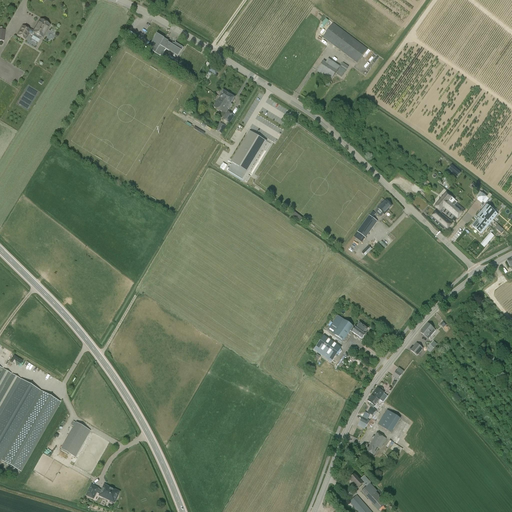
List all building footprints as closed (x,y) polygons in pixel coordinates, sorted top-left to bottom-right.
[(49,25),(40,20),(33,32),(30,30),(28,33),(40,40),(42,38),(49,25)] [(333,23),(322,38),(357,64),(368,49),(333,23)] [(30,30),(23,26),(17,35),(24,40),(28,33),(30,30)] [(166,50),(178,57),(183,48),(175,43),(173,46),(164,40),(164,39),(157,34),(148,49),(162,57),(166,50)] [(323,61),(316,71),(331,81),(340,67),(328,59),(326,63),(323,61)] [(341,68),(337,74),(342,77),(345,71),(341,68)] [(210,69),(207,73),(214,78),(217,73),(210,69)] [(220,97),(214,107),(224,114),(228,107),(230,108),(232,105),(231,104),(234,98),(224,91),(220,97)] [(229,124),(234,116),(227,111),(222,119),(229,124)] [(226,127),(221,123),(216,131),(222,134),(226,127)] [(251,132),(227,170),(242,179),(265,141),(257,136),(258,135),(256,134),(256,135),(251,132)] [(485,204),(490,199),(482,191),(477,196),(485,204)] [(453,223),(440,212),(441,211),(455,222),(465,210),(456,203),(457,202),(446,194),(435,207),(437,210),(430,218),(445,232),(453,223)] [(375,212),(380,217),(383,214),(384,215),(388,211),(388,210),(392,206),(386,200),(382,204),(381,204),(377,208),(378,209),(375,212)] [(488,206),(471,226),(481,234),(498,214),(488,206)] [(365,238),(377,222),(369,216),(357,232),(365,238)] [(368,247),(362,253),(365,256),(371,249),(368,247)] [(362,340),(365,335),(364,335),(368,329),(359,323),(355,329),(353,327),(343,321),(337,318),(328,330),(343,341),(350,332),(362,340)] [(420,333),(426,338),(428,340),(436,331),(434,329),(428,323),(420,333)] [(324,336),(314,350),(331,362),(341,348),(324,336)] [(416,343),(410,351),(417,356),(423,349),(416,343)] [(343,353),(334,366),(339,370),(348,357),(343,353)] [(0,392),(11,373),(4,369),(0,375),(0,392)] [(397,380),(401,375),(396,371),(392,377),(397,380)] [(0,412),(20,378),(12,374),(0,395),(0,412)] [(0,462),(1,460),(41,391),(20,379),(0,414),(0,462)] [(377,388),(374,392),(377,395),(376,397),(379,400),(382,402),(386,396),(384,394),(384,393),(383,392),(383,391),(383,389),(381,387),(379,388),(378,389),(377,388)] [(60,402),(41,391),(1,460),(20,472),(60,402)] [(377,395),(374,392),(367,401),(370,403),(368,406),(370,408),(367,412),(372,416),(376,411),(373,409),(374,406),(379,400),(376,397),(377,395)] [(387,410),(378,425),(391,434),(400,419),(387,410)] [(357,426),(363,429),(364,428),(369,421),(362,417),(357,426)] [(76,423),(60,449),(74,457),(89,431),(76,423)] [(375,456),(379,448),(381,449),(386,439),(377,434),(366,452),(375,456)] [(395,443),(391,449),(397,454),(402,448),(395,443)] [(364,477),(361,479),(355,474),(349,479),(358,489),(364,484),(366,487),(361,492),(378,511),(379,511),(383,511),(385,510),(383,507),(385,505),(378,497),(379,497),(375,493),(376,492),(370,484),(364,477)] [(113,488),(105,485),(102,491),(98,489),(91,485),(86,496),(94,499),(96,493),(100,494),(100,496),(114,502),(115,500),(116,499),(117,498),(118,497),(118,496),(118,495),(119,492),(112,489),(113,488)] [(371,511),(357,496),(349,502),(357,511),(371,511)]
